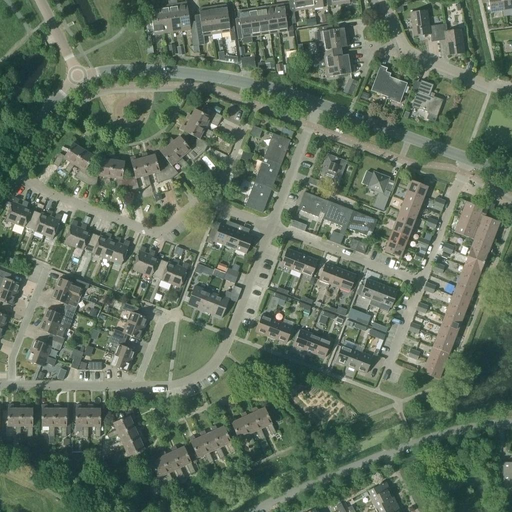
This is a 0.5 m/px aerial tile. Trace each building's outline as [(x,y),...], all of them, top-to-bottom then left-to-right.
[(291,19),(292,24),(296,23),(294,11),(305,10),(303,0),(294,0),(295,2),(289,2),(291,19)] [(303,0),(305,10),(314,9),(312,0),(303,0)] [(322,0),(312,0),(314,9),(323,7),(322,0)] [(502,11),(500,0),(481,0),(482,3),(488,2),(489,13),(502,11)] [(511,0),(500,0),(502,11),(511,9),(511,0)] [(193,46),(199,45),(196,25),(190,26),(187,2),(177,3),(179,20),(181,31),(190,30),(193,46)] [(177,3),(168,5),(172,33),(181,31),(179,20),(177,3)] [(279,33),(288,31),(290,31),(290,37),(294,36),(292,24),(291,19),(286,19),(283,3),(274,5),(279,33)] [(226,4),(217,5),(221,34),(230,32),(231,41),(235,40),(232,13),(228,14),(226,4)] [(168,5),(159,6),(163,34),(172,33),(168,5)] [(211,35),(221,34),(217,5),(207,7),(211,35)] [(266,6),(270,34),(279,33),(274,5),(266,6)] [(154,35),(163,34),(159,6),(150,7),(152,22),(146,22),(147,34),(154,33),(154,35)] [(261,36),(270,34),(266,6),(257,7),(261,36)] [(203,36),(211,35),(207,7),(199,8),(201,22),(195,23),(196,25),(199,45),(204,44),(203,36)] [(248,9),(252,37),(261,36),(257,7),(248,9)] [(238,10),(240,21),(235,21),(238,39),(242,39),(242,38),(243,38),(243,43),(252,42),(251,37),(252,37),(248,9),(238,10)] [(431,42),(438,41),(436,26),(430,26),(428,10),(411,13),(414,37),(430,34),(431,42)] [(317,31),(319,32),(321,41),(315,41),(315,42),(348,37),(347,27),(332,30),(331,25),(317,27),(309,28),(310,32),(317,31)] [(436,26),(438,41),(446,40),(448,55),(465,53),(462,30),(445,32),(444,25),(436,26)] [(144,36),(146,44),(154,43),(152,35),(144,36)] [(350,46),(348,37),(315,42),(317,55),(341,52),(341,48),(350,46)] [(324,67),(324,68),(352,64),(351,54),(342,55),(341,52),(317,55),(319,68),(324,67)] [(254,56),(241,58),(242,69),(255,67),(254,56)] [(264,62),(257,63),(259,70),(266,69),(264,62)] [(354,73),(352,64),(324,68),(326,77),(354,73)] [(401,104),(408,84),(385,76),(388,69),(381,66),(371,92),(388,98),(387,100),(401,104)] [(352,95),(358,82),(348,78),(343,92),(352,95)] [(428,115),(426,120),(435,123),(443,101),(430,96),(434,86),(421,81),(412,107),(428,113),(428,115)] [(369,94),(363,91),(360,98),(367,100),(369,94)] [(188,120),(204,128),(208,122),(217,126),(222,116),(211,110),(208,116),(194,109),(189,118),(186,116),(185,118),(188,120)] [(213,133),(204,128),(188,120),(185,126),(183,125),(182,127),(181,127),(179,129),(183,131),(197,138),(194,144),(204,152),(208,144),(199,139),(202,133),(211,137),(213,133)] [(262,129),(253,126),(249,135),(259,138),(262,129)] [(287,126),(285,132),(294,136),(297,130),(287,126)] [(263,158),(280,164),(290,140),(272,133),(263,158)] [(167,141),(169,144),(181,158),(186,153),(192,161),(204,152),(194,144),(189,148),(179,136),(173,141),(171,139),(169,140),(169,139),(167,141)] [(83,150),(83,149),(77,146),(78,144),(76,142),(76,141),(74,140),(72,143),(64,156),(59,153),(52,164),(58,167),(63,158),(69,162),(64,171),(68,174),(73,165),(83,150)] [(164,168),(170,179),(177,173),(171,165),(177,161),(183,169),(187,165),(181,158),(169,144),(164,148),(162,146),(160,148),(159,147),(157,149),(160,152),(169,164),(164,168)] [(85,146),(83,149),(83,150),(73,165),(79,169),(74,177),(86,185),(91,173),(85,169),(93,156),(87,152),(88,150),(86,149),(87,148),(85,146)] [(253,154),(243,150),(240,159),(249,162),(253,154)] [(141,154),(142,158),(147,175),(154,173),(157,183),(170,179),(164,168),(158,170),(154,155),(147,157),(146,154),(144,155),(143,154),(141,154)] [(338,180),(345,161),(327,154),(320,173),(338,180)] [(112,160),(111,160),(105,159),(105,156),(103,156),(103,155),(100,155),(100,158),(99,158),(97,174),(91,173),(86,185),(96,186),(97,176),(104,177),(103,187),(108,188),(109,178),(112,160)] [(112,156),(111,160),(112,160),(109,178),(116,179),(115,189),(129,191),(128,178),(122,177),(124,162),(117,161),(117,158),(114,158),(115,157),(112,156)] [(142,158),(135,160),(135,157),(132,158),(132,157),(129,158),(130,161),(134,177),(128,178),(129,191),(138,188),(135,178),(142,176),(145,186),(150,185),(147,175),(142,158)] [(263,158),(254,182),(271,189),(280,164),(263,158)] [(373,171),(372,173),(366,171),(361,183),(367,185),(367,187),(383,194),(389,178),(373,171)] [(240,186),(243,177),(234,174),(231,183),(240,186)] [(319,187),(321,182),(310,177),(308,183),(319,187)] [(407,190),(423,197),(427,186),(411,180),(407,190)] [(262,213),(271,189),(254,182),(244,206),(262,213)] [(419,207),(423,197),(407,190),(403,200),(419,207)] [(297,209),(321,219),(328,201),(304,192),(297,209)] [(5,220),(14,224),(21,205),(17,204),(19,199),(14,197),(12,202),(5,220)] [(436,197),(433,205),(442,209),(445,201),(436,197)] [(383,210),(385,203),(375,198),(372,206),(383,210)] [(23,200),(21,205),(14,224),(24,228),(24,227),(31,210),(31,209),(26,207),(28,202),(23,200)] [(419,207),(403,200),(399,211),(416,217),(419,207)] [(487,254),(499,222),(484,216),(490,202),(483,200),(480,207),(465,201),(454,232),(473,240),(470,248),(487,254)] [(352,210),(328,201),(321,219),(346,228),(352,210)] [(40,213),(31,210),(24,227),(34,231),(40,213)] [(40,213),(34,231),(33,231),(43,235),(50,216),(52,212),(47,210),(45,215),(40,213)] [(368,232),(372,233),(377,220),(352,210),(346,228),(367,236),(368,232)] [(412,227),(416,217),(399,211),(395,221),(412,227)] [(50,216),(43,235),(52,239),(60,220),(59,220),(61,215),(56,213),(54,218),(50,216)] [(64,243),(73,247),(80,228),(76,226),(78,221),(73,220),(71,224),(64,243)] [(224,245),(233,223),(228,221),(227,226),(220,223),(216,233),(210,231),(206,242),(212,244),(213,241),(224,245)] [(314,221),(310,230),(319,234),(323,225),(314,221)] [(408,237),(412,227),(395,221),(391,231),(408,237)] [(82,223),(80,228),(73,247),(83,250),(90,232),(89,232),(90,232),(85,230),(87,225),(82,223)] [(224,245),(234,249),(241,231),(235,229),(237,224),(233,223),(224,245)] [(243,227),(241,231),(234,249),(245,253),(252,236),(246,233),(247,228),(243,227)] [(343,235),(333,231),(329,240),(340,245),(343,235)] [(404,247),(408,237),(391,231),(387,241),(404,247)] [(83,250),(92,253),(99,236),(90,232),(83,250)] [(99,235),(99,236),(92,253),(92,254),(102,258),(109,239),(111,234),(106,232),(104,237),(99,235)] [(114,241),(109,239),(102,258),(111,261),(119,243),(121,238),(116,236),(114,241)] [(123,244),(119,243),(111,261),(121,265),(125,252),(128,246),(130,241),(124,239),(123,244)] [(352,239),(349,248),(364,254),(367,245),(352,239)] [(400,257),(404,247),(387,241),(383,251),(400,257)] [(425,252),(428,245),(418,241),(417,245),(420,247),(419,250),(425,252)] [(132,269),(141,273),(148,254),(144,252),(146,248),(141,246),(139,251),(139,250),(132,269)] [(183,249),(176,247),(174,251),(174,252),(181,255),(183,249)] [(467,256),(484,262),(487,254),(470,248),(467,256)] [(151,276),(158,258),(153,256),(155,251),(150,249),(148,254),(141,273),(151,277),(151,276)] [(280,265),(290,269),(296,253),(286,249),(280,265)] [(422,261),(424,255),(418,253),(416,252),(414,258),(422,261)] [(290,269),(300,273),(307,256),(296,253),(290,269)] [(317,261),(307,256),(300,273),(311,277),(317,261)] [(467,256),(463,266),(480,273),(484,262),(467,256)] [(11,265),(13,260),(7,257),(4,263),(11,265)] [(151,276),(160,280),(167,262),(158,258),(151,276)] [(167,261),(167,262),(160,280),(170,284),(177,265),(179,261),(174,259),(172,263),(167,261)] [(177,265),(170,284),(179,288),(187,269),(186,269),(188,264),(183,262),(181,267),(177,265)] [(318,279),(329,283),(335,267),(324,263),(318,279)] [(203,266),(197,264),(195,270),(201,272),(203,266)] [(459,276),(476,283),(480,273),(463,266),(459,276)] [(329,283),(339,287),(345,271),(335,267),(329,283)] [(227,268),(225,273),(236,278),(238,272),(227,268)] [(0,288),(16,295),(20,284),(7,279),(9,274),(0,270),(0,288)] [(355,275),(345,271),(339,287),(349,291),(355,275)] [(234,283),(236,278),(225,273),(223,279),(234,283)] [(459,276),(455,286),(472,293),(476,283),(459,276)] [(59,278),(55,288),(80,298),(84,288),(87,289),(89,284),(71,277),(70,282),(59,278)] [(360,295),(370,299),(376,283),(366,279),(360,295)] [(387,287),(376,283),(370,299),(380,303),(387,287)] [(187,305),(198,309),(206,290),(194,286),(187,305)] [(451,297),(468,303),(472,293),(455,286),(451,297)] [(387,287),(380,303),(378,308),(387,312),(389,306),(391,307),(397,291),(387,287)] [(0,301),(11,306),(16,295),(0,288),(0,301)] [(74,313),(80,298),(55,288),(51,299),(64,304),(62,309),(74,313)] [(217,294),(206,290),(198,309),(210,313),(217,294)] [(223,297),(217,294),(210,313),(221,318),(228,299),(231,293),(226,291),(223,297)] [(451,297),(447,307),(464,313),(468,303),(451,297)] [(130,313),(127,323),(143,329),(147,318),(134,313),(136,307),(124,303),(122,309),(130,313)] [(444,316),(460,323),(464,313),(447,307),(444,316)] [(97,310),(91,308),(89,315),(94,317),(97,310)] [(42,319),(66,328),(69,329),(67,328),(71,319),(71,320),(74,313),(62,309),(60,314),(47,309),(42,319)] [(255,331),(265,335),(271,319),(261,315),(255,331)] [(444,316),(440,327),(456,333),(460,323),(444,316)] [(52,335),(50,340),(62,344),(64,338),(62,337),(66,328),(42,319),(38,330),(52,335)] [(282,323),(271,319),(265,335),(276,339),(282,323)] [(139,340),(143,329),(127,323),(123,333),(114,329),(111,335),(123,340),(125,335),(139,340)] [(292,327),(282,323),(276,339),(286,343),(292,327)] [(436,337),(452,343),(456,333),(440,327),(436,337)] [(293,346),(304,350),(310,333),(299,329),(293,346)] [(314,354),(320,337),(310,333),(304,350),(314,354)] [(121,345),(123,340),(111,335),(109,342),(118,345),(114,355),(130,361),(134,350),(121,345)] [(330,341),(320,337),(314,354),(324,357),(330,341)] [(436,337),(431,348),(448,355),(452,343),(436,337)] [(34,340),(30,350),(47,356),(50,347),(59,351),(62,344),(50,340),(48,345),(34,340)] [(382,342),(378,340),(373,354),(377,356),(382,342)] [(334,361),(345,365),(351,349),(341,345),(334,361)] [(431,348),(427,360),(444,366),(448,355),(431,348)] [(345,365),(355,369),(361,353),(351,349),(345,365)] [(43,367),(47,356),(30,350),(26,361),(43,367)] [(372,357),(361,353),(355,369),(366,373),(372,357)] [(76,370),(81,358),(75,355),(70,367),(76,370)] [(126,372),(130,361),(114,355),(110,366),(126,372)] [(444,366),(427,360),(422,373),(439,379),(444,366)] [(88,370),(101,370),(101,362),(88,362),(88,370)] [(20,437),(20,426),(20,408),(13,408),(13,406),(10,406),(10,405),(8,405),(8,408),(7,408),(7,426),(15,426),(15,437),(20,437)] [(20,405),(20,408),(20,426),(27,426),(27,437),(32,437),(32,427),(32,409),(25,408),(25,406),(22,406),(22,405),(20,405)] [(54,444),(54,427),(54,409),(53,409),(47,409),(47,406),(44,406),(44,405),(41,405),(41,409),(41,426),(49,427),(49,444),(54,444)] [(53,405),(53,409),(54,409),(54,427),(61,427),(61,437),(66,437),(66,427),(66,409),(59,409),(59,406),(56,406),(56,405),(53,405)] [(88,409),(87,409),(80,409),(80,406),(78,406),(78,405),(75,405),(75,409),(75,427),(83,427),(83,437),(88,437),(88,427),(88,409)] [(87,405),(87,409),(88,409),(88,427),(95,427),(95,437),(100,437),(100,427),(100,409),(93,409),(93,406),(90,406),(90,405),(87,405)] [(251,409),(253,413),(260,429),(267,426),(271,435),(276,433),(271,424),(264,408),(257,411),(256,408),(254,409),(253,408),(251,409)] [(240,414),(242,418),(249,434),(256,431),(260,440),(265,438),(260,429),(253,413),(246,416),(245,413),(243,414),(242,413),(240,414)] [(118,434),(134,427),(131,421),(133,419),(132,417),(133,417),(132,414),(129,416),(112,423),(116,430),(106,434),(109,439),(118,435),(118,434)] [(242,418),(235,421),(234,418),(232,419),(232,418),(229,419),(231,423),(238,439),(245,436),(249,445),(254,443),(249,434),(242,418)] [(114,450),(123,445),(139,438),(136,431),(138,430),(137,428),(138,428),(137,425),(134,427),(118,434),(118,435),(121,441),(111,445),(114,450)] [(210,428),(212,431),(220,448),(226,445),(230,454),(235,452),(231,443),(223,426),(217,429),(215,427),(213,428),(213,427),(210,428)] [(212,431),(206,434),(204,432),(202,433),(202,432),(199,433),(201,436),(209,452),(215,450),(219,459),(224,457),(220,448),(212,431)] [(123,445),(126,452),(116,456),(118,461),(128,456),(128,457),(144,449),(141,442),(143,441),(142,439),(143,438),(142,436),(139,438),(123,445)] [(213,462),(209,452),(201,436),(195,439),(194,437),(191,438),(191,437),(188,438),(190,441),(197,458),(204,455),(208,464),(213,462)] [(170,448),(172,452),(172,451),(180,468),(186,465),(190,474),(195,472),(191,463),(183,446),(176,449),(175,447),(173,448),(173,447),(170,448)] [(172,451),(172,452),(166,454),(164,452),(162,453),(162,452),(159,453),(161,457),(161,456),(169,473),(175,470),(179,479),(184,477),(180,468),(172,451)] [(173,482),(169,473),(161,456),(161,457),(155,459),(153,457),(151,458),(151,457),(148,458),(150,462),(157,478),(164,475),(168,484),(173,482)] [(511,462),(504,462),(503,482),(511,482),(511,462)] [(366,491),(372,502),(389,494),(387,490),(389,489),(385,481),(366,491)] [(376,511),(379,511),(396,503),(393,496),(391,498),(389,494),(372,502),(376,511)] [(400,510),(396,503),(379,511),(397,511),(398,511),(400,510)]
